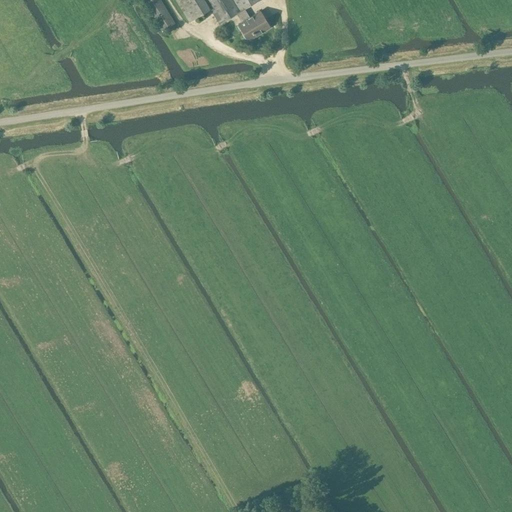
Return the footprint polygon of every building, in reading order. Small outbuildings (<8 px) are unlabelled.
[(142,0),(161,31),(174,23),(160,0),(142,0)] [(236,14),(240,12),(232,0),(175,0),(189,22),(210,9),(219,24),(236,14)] [(232,0),(240,12),(244,9),(258,0),(232,0)] [(244,9),(240,12),(254,36),(269,27),(259,11),(249,17),(244,9)] [(239,12),(236,14),(241,22),(238,24),(247,41),(254,36),(240,12),(239,12)]
